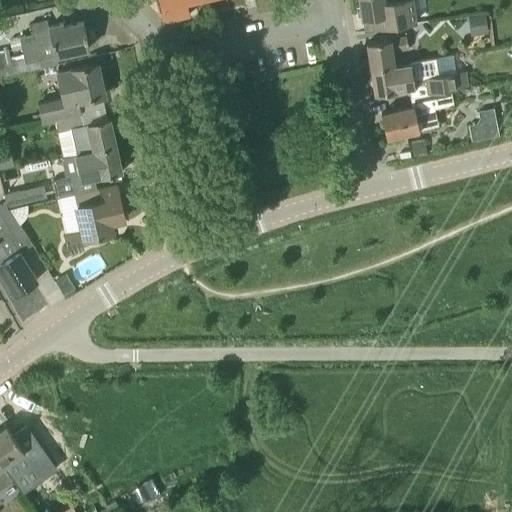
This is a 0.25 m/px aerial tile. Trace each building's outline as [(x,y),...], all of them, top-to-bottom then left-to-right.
[(156,0),(158,9),(159,8),(163,21),(189,14),(186,2),(193,0),(198,0),(199,2),(201,2),(200,0),(156,0)] [(412,0),(390,0),(384,1),(383,0),(359,0),(362,19),(385,15),(386,26),(416,21),(412,0)] [(487,30),(485,16),(469,18),(471,32),(487,30)] [(48,26),(49,29),(18,35),(24,61),(55,54),(89,48),(83,22),(64,25),(63,23),(48,26)] [(367,42),(371,68),(394,64),(392,50),(408,47),(406,36),(367,42)] [(0,75),(31,69),(57,63),(55,54),(24,61),(10,64),(8,49),(0,50),(0,75)] [(104,94),(97,62),(55,70),(61,95),(37,101),(40,119),(53,116),(80,111),(77,100),(104,94)] [(371,68),(375,94),(414,86),(410,62),(394,64),(371,68)] [(422,78),(426,93),(446,88),(447,90),(468,86),(465,70),(422,78)] [(386,137),(405,133),(419,130),(419,129),(437,125),(433,108),(450,105),(447,90),(446,88),(426,93),(410,97),(412,105),(381,113),(386,137)] [(80,111),(53,116),(62,155),(76,152),(115,143),(109,117),(83,123),(80,110),(80,111)] [(0,132),(0,168),(10,166),(5,147),(9,146),(6,131),(0,132)] [(424,146),(426,154),(427,153),(424,138),(409,141),(411,150),(424,146)] [(76,152),(79,166),(82,179),(73,181),(76,192),(73,193),(97,188),(94,177),(99,176),(99,177),(121,172),(115,143),(76,152)] [(81,230),(65,235),(67,247),(86,243),(85,238),(112,232),(110,222),(124,218),(116,183),(97,188),(73,193),(76,206),(81,230)] [(24,189),(4,193),(6,205),(26,201),(24,189)] [(0,265),(15,293),(19,291),(20,293),(29,287),(28,285),(37,280),(19,252),(32,245),(3,202),(0,203),(0,265)] [(56,280),(65,294),(75,287),(66,274),(56,280)] [(0,429),(0,462),(13,480),(15,483),(43,463),(31,445),(24,450),(6,425),(0,429)] [(0,462),(0,489),(13,480),(0,462)]
